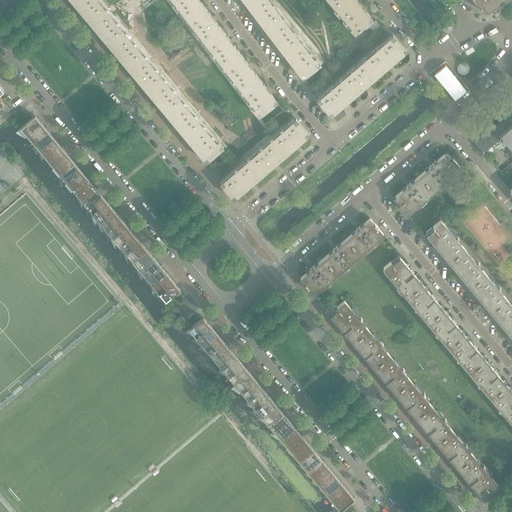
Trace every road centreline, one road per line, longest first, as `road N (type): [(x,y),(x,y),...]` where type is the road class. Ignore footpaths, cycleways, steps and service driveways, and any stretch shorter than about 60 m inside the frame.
road 1 (residential): [(467,511),(266,272)]
road 2 (residential): [(230,228),(38,0)]
road 3 (residential): [(0,41),(187,266)]
road 4 (residential): [(223,309),(391,511)]
road 5 (residential): [(511,368),(361,193)]
road 6 (residential): [(329,143),(217,0)]
road 7 (residential): [(431,58),(329,143)]
road 8 (residential): [(329,143),(230,228)]
road 9 (residential): [(266,272),(361,193)]
